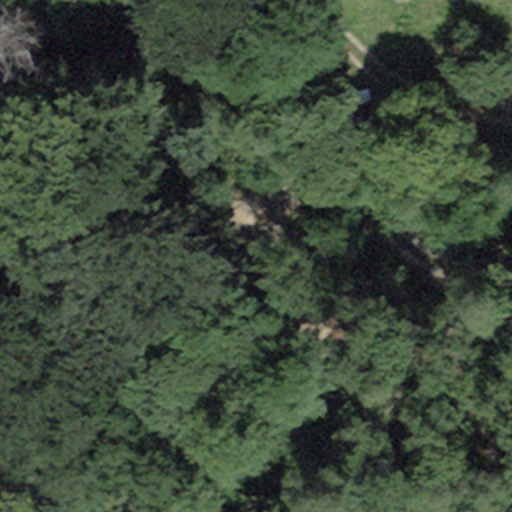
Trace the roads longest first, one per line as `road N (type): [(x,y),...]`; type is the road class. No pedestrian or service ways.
road 1 (track): [(398,511),(346,417),(307,287),(258,241),(244,209),(259,179),(428,256),(495,274),(511,256)]
road 2 (track): [(511,119),(406,83),(320,28),(292,0)]
